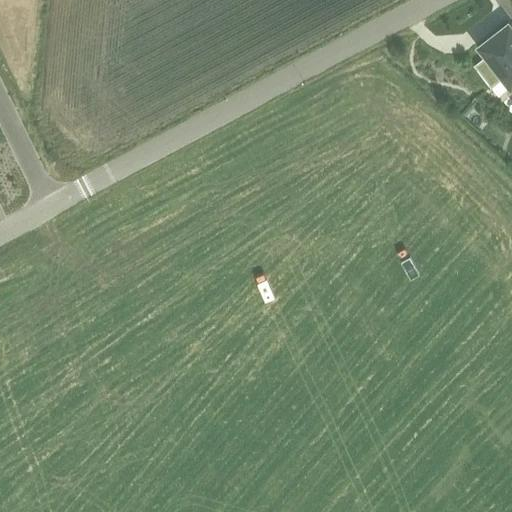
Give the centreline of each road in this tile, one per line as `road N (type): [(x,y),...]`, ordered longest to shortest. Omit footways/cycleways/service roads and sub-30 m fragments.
road 1 (tertiary): [(454,511),(298,182),(238,141)]
road 2 (tertiary): [(238,141),(278,82),(433,0)]
road 3 (tertiary): [(48,207),(164,146),(238,141)]
